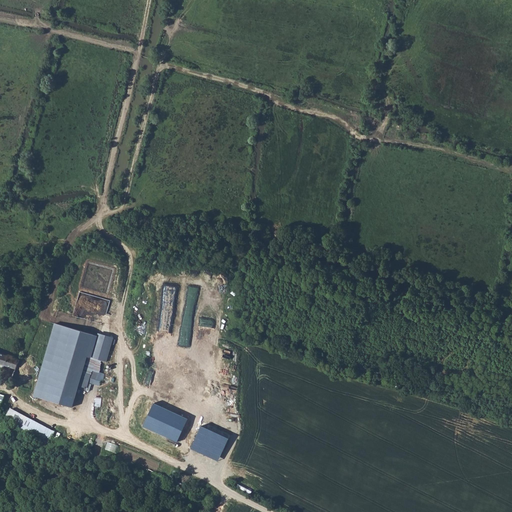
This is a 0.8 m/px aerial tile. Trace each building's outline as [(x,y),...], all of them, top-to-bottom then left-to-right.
[(106,332),(114,307),(83,297),(74,322),(106,332)] [(55,323),(34,396),(72,407),(78,388),(87,356),(101,360),(106,362),(113,338),(98,334),(98,336),(55,323)] [(19,360),(0,353),(0,363),(16,369),(19,360)] [(87,356),(78,388),(85,390),(88,382),(99,386),(101,381),(103,382),(104,375),(99,373),(101,360),(87,356)] [(152,403),(143,423),(186,444),(195,425),(152,403)] [(4,419),(48,442),(53,432),(9,409),(4,419)] [(287,463),(262,478),(265,485),(291,469),(287,463)] [(252,487),(255,481),(234,471),(232,477),(252,487)]
